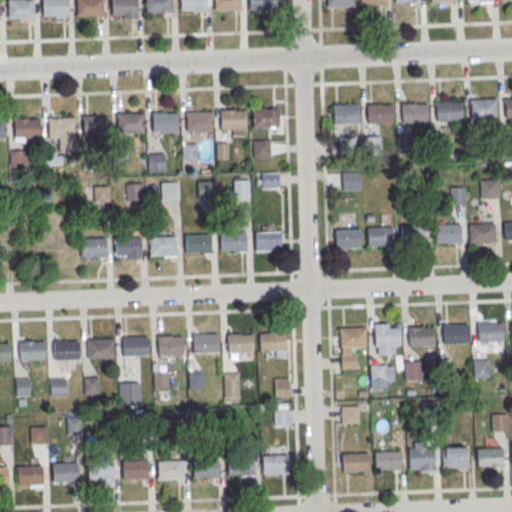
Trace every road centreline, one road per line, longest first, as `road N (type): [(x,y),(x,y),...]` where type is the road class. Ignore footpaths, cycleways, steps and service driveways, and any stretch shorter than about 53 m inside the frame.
road 1 (residential): [(511,281),(0,302)]
road 2 (tertiary): [(511,49),(0,70)]
road 3 (residential): [(300,0),(315,511)]
road 4 (residential): [(511,505),(335,511)]
